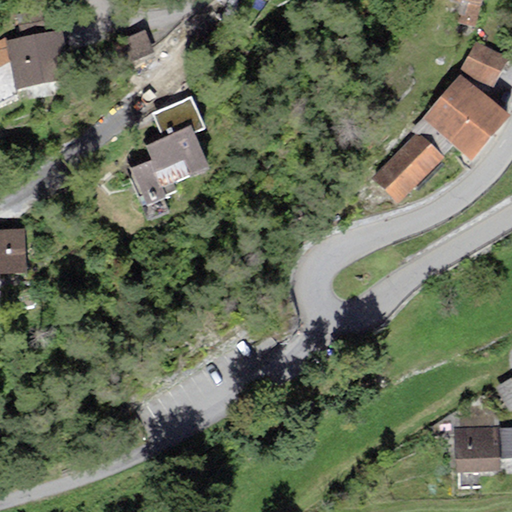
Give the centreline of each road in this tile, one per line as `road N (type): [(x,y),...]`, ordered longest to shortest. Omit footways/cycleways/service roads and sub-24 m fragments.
road 1 (residential): [(511,136),(476,185),(441,210),(323,259),(310,304),(321,321),(340,328),(362,321),(511,215)]
road 2 (track): [(0,504),(130,462),(303,349),(321,321)]
road 3 (residential): [(0,200),(48,178),(91,139),(161,71),(213,0)]
road 4 (track): [(511,358),(295,511)]
road 5 (residential): [(205,0),(172,16),(120,20),(94,0)]
